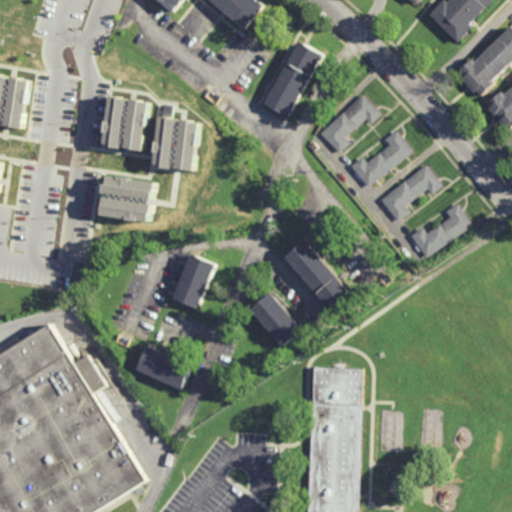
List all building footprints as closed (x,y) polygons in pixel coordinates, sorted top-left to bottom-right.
[(186,0),(176,13),(160,0),(186,0)] [(248,29),(213,0),(259,0),(267,6),(248,29)] [(494,0),(472,23),(474,26),(458,42),(431,14),(444,0),(448,0),(449,1),(450,0),(494,0)] [(511,63),(494,80),(497,83),(484,95),(479,89),(476,92),(464,79),(467,76),(461,70),(473,58),(477,61),(511,27),(511,63)] [(290,117),(267,104),(303,41),(326,54),(290,117)] [(28,129),(35,80),(0,74),(0,124),(8,126),(28,129)] [(511,130),(510,126),(508,128),(492,108),(494,107),(491,103),(505,91),(508,94),(511,90),(511,130)] [(372,124),(367,119),(346,138),(351,143),(340,153),(322,133),(365,94),(383,114),(372,124)] [(127,148),(134,99),(116,96),(109,145),(127,148)] [(155,102),(138,99),(131,148),(149,151),(155,102)] [(178,105),(166,104),(161,166),(178,168),(182,119),(177,118),(178,105)] [(200,171),(205,122),(188,120),(182,169),(200,171)] [(414,152),(369,188),(352,166),(364,157),(368,162),(390,145),(385,139),(397,130),(414,152)] [(431,194),(427,189),(405,207),(410,212),(398,221),(381,200),(426,164),(443,185),(431,194)] [(158,199),(160,181),(110,176),(109,194),(158,199)] [(106,216),(155,221),(156,204),(108,199),(106,216)] [(427,259),(411,236),(423,227),(427,234),(450,217),(446,212),(458,203),(474,225),(427,259)] [(334,314),(287,259),(308,241),(355,297),(334,314)] [(198,311),(178,301),(197,256),(217,265),(198,311)] [(305,332),(285,349),(253,312),(273,294),(305,332)] [(0,362),(0,511),(105,511),(154,483),(59,327),(0,362)] [(183,392),(139,373),(149,349),(193,367),(183,392)] [(363,406),(353,406),(353,410),(364,409),(359,511),(270,511),(272,510),(274,511),(309,511),(314,407),(325,408),(325,404),(315,404),(317,368),(365,370),(363,406)]
